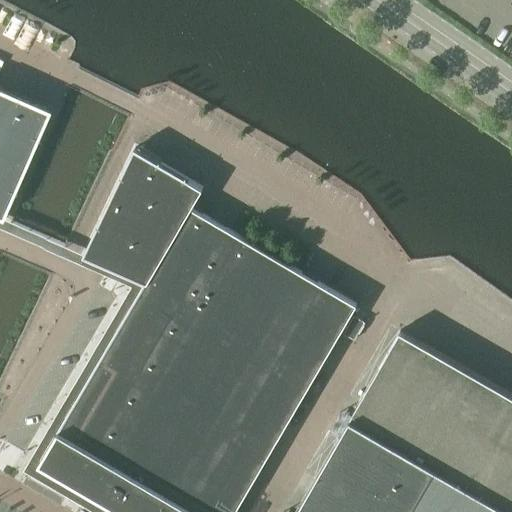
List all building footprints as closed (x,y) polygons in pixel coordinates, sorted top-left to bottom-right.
[(0,215),(0,216),(48,108),(0,87),(0,215)] [(50,447),(47,451),(51,462),(79,479),(90,476),(93,487),(98,490),(135,511),(235,511),(358,302),(357,301),(244,235),(193,205),(204,186),(136,146),(86,253),(147,280),(65,421),(60,430),(50,447)] [(36,304),(54,312),(72,281),(51,271),(36,304)] [(356,339),(366,321),(355,314),(344,332),(356,339)] [(410,511),(438,463),(488,382),(400,331),(351,415),(295,511),(410,511)] [(438,463),(410,511),(511,511),(511,393),(490,380),(488,382),(438,463)]
